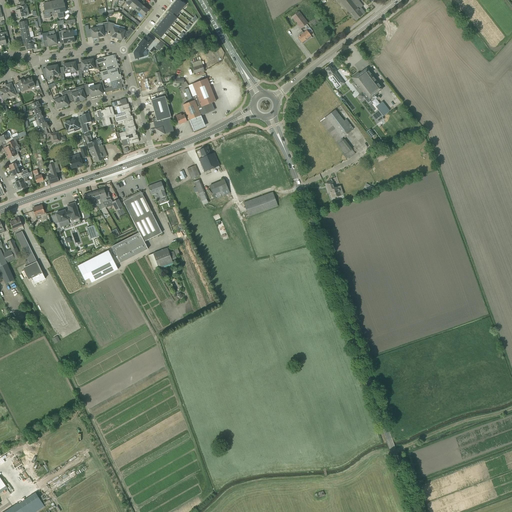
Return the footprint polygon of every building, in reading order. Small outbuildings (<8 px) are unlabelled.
[(43,12),(44,18),(50,17),(50,14),(65,11),(65,7),(63,7),(63,5),(65,4),(65,3),(64,3),(62,0),(61,0),(43,3),(45,12),(43,12)] [(134,0),(130,6),(134,10),(139,3),(135,0),(134,0)] [(178,0),(177,0),(174,3),(181,9),(185,5),(178,0)] [(357,0),(339,0),(352,16),(355,20),(362,15),(359,10),(363,6),(360,2),(357,0)] [(134,10),(139,13),(144,7),(139,3),(134,10)] [(174,3),(171,7),(178,13),(181,9),(174,3)] [(15,15),(16,18),(17,18),(26,16),(25,9),(27,8),(26,4),(19,6),(20,10),(15,11),(16,15),(15,15)] [(144,7),(139,13),(143,17),(148,11),(144,7)] [(171,7),(168,11),(169,12),(170,12),(175,17),(178,13),(171,7)] [(169,12),(166,16),(173,22),(177,18),(175,17),(170,12),(169,12)] [(291,17),(300,30),(308,24),(299,12),(291,17)] [(166,16),(163,20),(170,26),(173,22),(166,16)] [(163,20),(160,24),(167,30),(170,26),(163,20)] [(103,30),(108,29),(108,22),(101,23),(102,27),(96,27),(98,37),(99,37),(99,38),(103,37),(103,36),(104,36),(103,30)] [(115,38),(116,38),(119,29),(113,27),(114,24),(108,22),(108,29),(112,30),(111,37),(111,38),(115,39),(115,38)] [(160,24),(157,28),(164,34),(167,30),(160,24)] [(97,37),(98,37),(96,27),(90,29),(89,30),(88,26),(84,26),(86,33),(91,32),(92,38),(93,38),(93,39),(97,38),(97,37)] [(119,29),(116,38),(117,38),(117,39),(121,41),(121,40),(122,40),(124,34),(127,35),(129,37),(134,31),(133,31),(130,28),(127,32),(125,31),(125,30),(119,29)] [(157,28),(153,32),(160,38),(164,34),(157,28)] [(69,43),(67,30),(66,31),(66,30),(61,31),(59,32),(60,38),(63,38),(64,44),(69,43)] [(43,41),(47,41),(48,46),(49,46),(49,47),(56,45),(56,44),(57,44),(55,35),(54,31),(48,32),(42,34),(43,38),(43,41)] [(300,35),(298,37),(302,43),(310,36),(306,31),(303,33),(302,32),(299,34),(300,35)] [(7,32),(0,33),(0,41),(1,46),(6,44),(6,40),(9,40),(7,32)] [(134,52),(134,53),(133,53),(135,59),(142,58),(141,53),(143,50),(145,51),(153,41),(147,35),(141,42),(138,45),(138,46),(138,45),(139,46),(134,52)] [(155,48),(159,51),(164,45),(160,41),(155,48)] [(105,62),(106,66),(117,63),(117,62),(118,62),(118,61),(118,60),(117,59),(116,59),(115,60),(113,55),(103,58),(102,58),(96,60),(97,64),(105,62)] [(88,60),(87,60),(88,70),(94,69),(95,69),(99,69),(98,66),(94,67),(93,59),(92,59),(92,58),(88,59),(88,60)] [(191,64),(194,74),(204,71),(200,61),(191,64)] [(100,72),(101,76),(118,71),(117,67),(118,67),(119,66),(119,65),(119,64),(118,64),(117,64),(117,63),(106,66),(107,70),(100,72)] [(329,77),(328,78),(333,85),(336,82),(340,87),(344,84),(336,73),(336,72),(333,68),(333,69),(330,65),(325,69),(327,73),(326,73),(329,77)] [(53,76),(51,66),(50,67),(50,66),(46,66),(46,67),(45,67),(47,74),(43,74),(46,81),(51,80),(50,77),(53,76)] [(357,88),(359,87),(369,100),(382,90),(366,69),(359,74),(358,73),(352,78),(354,82),(353,83),(357,88)] [(122,79),(122,78),(123,77),(122,76),(121,76),(120,76),(118,71),(101,76),(102,80),(109,78),(111,83),(122,79)] [(18,81),(20,86),(22,92),(35,87),(39,86),(37,81),(33,82),(31,77),(23,80),(23,79),(18,81)] [(183,105),(182,105),(186,113),(189,120),(201,116),(200,116),(214,110),(211,103),(216,101),(210,87),(206,78),(202,80),(192,84),(196,95),(192,97),(194,100),(183,105)] [(123,88),(122,83),(123,83),(124,83),(124,82),(124,81),(123,80),(122,80),(122,79),(111,83),(112,86),(104,89),(106,93),(111,91),(112,92),(112,91),(119,89),(119,90),(120,89),(123,88)] [(7,88),(0,91),(2,96),(3,95),(5,99),(10,97),(10,98),(12,97),(12,96),(16,95),(14,89),(13,89),(11,84),(6,86),(7,88)] [(100,84),(94,86),(97,95),(98,95),(98,96),(102,95),(102,94),(103,94),(100,84)] [(97,95),(94,86),(88,87),(91,97),(92,97),(92,98),(96,97),(96,96),(97,95)] [(70,90),(67,91),(68,96),(71,95),(74,103),(75,103),(75,104),(79,102),(79,101),(80,101),(77,92),(76,89),(71,91),(70,90)] [(82,90),(77,92),(80,101),(81,101),(81,102),(85,100),(85,99),(82,90)] [(63,97),(60,98),(63,107),(64,107),(64,108),(68,106),(68,105),(69,105),(66,97),(68,96),(67,91),(61,93),(63,97)] [(156,118),(152,119),(156,133),(160,135),(161,135),(174,132),(170,117),(171,117),(165,96),(151,100),(156,118)] [(63,107),(60,98),(54,100),(57,109),(58,109),(58,110),(62,108),(62,107),(63,107)] [(33,103),(30,104),(32,110),(39,107),(40,107),(41,107),(40,104),(39,104),(38,101),(33,103)] [(114,116),(115,119),(130,114),(129,114),(129,113),(131,112),(130,108),(129,108),(128,104),(119,107),(121,113),(114,115),(114,116)] [(32,110),(31,110),(33,116),(41,113),(41,112),(40,110),(39,107),(32,110)] [(109,117),(114,116),(114,115),(112,107),(109,108),(109,107),(104,109),(105,111),(103,111),(103,110),(107,126),(111,124),(109,117)] [(104,127),(107,126),(103,110),(103,111),(101,112),(101,110),(96,111),(93,112),(96,121),(102,120),(104,127)] [(320,121),(336,143),(351,131),(335,110),(320,121)] [(376,114),(373,116),(377,121),(380,118),(379,118),(382,116),(378,110),(375,112),(376,114)] [(41,113),(33,116),(35,121),(43,118),(42,115),(41,113)] [(83,120),(79,121),(83,134),(89,132),(88,129),(86,124),(91,122),(88,114),(89,114),(88,113),(81,115),(81,116),(82,116),(83,120)] [(186,113),(183,114),(184,115),(182,116),(181,113),(175,116),(179,124),(189,120),(186,113)] [(123,120),(125,126),(134,123),(133,120),(132,116),(130,116),(129,115),(130,114),(115,119),(116,122),(123,120)] [(201,116),(189,120),(193,131),(205,127),(201,116)] [(43,118),(35,121),(37,126),(45,123),(45,120),(44,121),(43,118)] [(64,122),(68,133),(74,131),(80,129),(77,119),(73,121),(73,119),(64,122)] [(37,126),(36,127),(38,132),(44,130),(49,128),(48,125),(48,126),(46,122),(45,123),(37,126)] [(119,134),(120,137),(135,133),(134,131),(136,130),(135,126),(134,123),(125,126),(126,131),(119,133),(119,134)] [(6,144),(7,143),(14,140),(19,138),(18,135),(12,138),(9,131),(8,131),(7,132),(7,134),(0,136),(0,137),(1,139),(0,140),(1,143),(6,141),(7,143),(6,144)] [(107,156),(103,145),(101,146),(100,143),(101,143),(100,141),(99,139),(96,140),(91,142),(90,138),(91,137),(89,133),(84,135),(92,155),(93,155),(96,163),(103,160),(103,158),(107,156)] [(135,133),(120,137),(121,141),(128,139),(130,144),(139,142),(138,139),(137,134),(135,135),(135,133)] [(6,151),(7,153),(14,150),(14,151),(15,150),(13,147),(17,146),(14,140),(7,143),(9,146),(4,148),(5,151),(6,151)] [(338,145),(348,159),(355,154),(344,140),(338,145)] [(79,145),(80,147),(83,158),(88,157),(85,146),(87,146),(85,142),(83,142),(84,144),(79,145)] [(202,158),(199,159),(204,172),(220,165),(214,153),(211,154),(207,147),(199,150),(202,158)] [(12,157),(13,160),(20,158),(17,152),(15,153),(14,151),(14,150),(7,153),(5,154),(7,159),(12,157)] [(68,157),(71,169),(79,166),(79,168),(83,166),(79,154),(68,157)] [(10,171),(11,171),(18,168),(18,167),(17,165),(20,163),(19,161),(21,160),(20,158),(13,160),(10,162),(11,161),(12,164),(8,166),(10,171)] [(50,175),(47,176),(50,184),(59,181),(57,177),(53,163),(48,165),(50,175)] [(186,169),(191,180),(200,176),(195,165),(186,169)] [(18,178),(19,177),(25,174),(28,173),(27,170),(24,171),(23,169),(21,170),(19,167),(18,167),(18,168),(11,171),(12,173),(13,176),(18,174),(19,177),(18,177),(18,178)] [(39,175),(37,170),(32,171),(36,183),(44,181),(41,174),(39,175)] [(19,177),(20,180),(15,182),(16,185),(15,185),(16,188),(17,188),(18,190),(26,187),(24,183),(28,181),(25,174),(19,177)] [(209,186),(214,200),(230,193),(224,179),(209,186)] [(207,199),(200,180),(193,182),(203,205),(208,203),(207,199)] [(326,183),(329,192),(330,192),(332,199),(342,195),(338,187),(335,188),(332,181),(326,183)] [(148,187),(150,191),(152,195),(158,193),(160,198),(166,196),(161,182),(148,187)] [(104,189),(83,196),(86,204),(92,202),(94,208),(97,207),(99,211),(105,208),(103,203),(111,201),(108,193),(106,194),(104,189)] [(132,197),(123,202),(139,233),(112,246),(120,263),(148,249),(144,242),(162,233),(141,192),(137,195),(136,194),(132,196),(132,197)] [(243,203),(248,217),(278,206),(273,192),(243,203)] [(112,202),(116,211),(123,208),(118,199),(112,202)] [(56,215),(51,216),(54,224),(59,223),(68,220),(68,219),(71,218),(72,221),(80,218),(76,208),(76,206),(75,203),(67,205),(69,210),(65,211),(65,210),(56,213),(56,215)] [(40,215),(42,222),(48,220),(46,213),(44,213),(42,205),(33,208),(35,217),(40,215)] [(16,220),(10,222),(13,230),(23,226),(19,217),(15,219),(16,220)] [(94,225),(86,228),(90,239),(100,236),(98,232),(96,233),(94,225)] [(22,231),(16,234),(31,265),(27,267),(32,278),(42,273),(37,262),(22,231)] [(0,248),(7,263),(20,257),(16,248),(12,240),(7,242),(11,250),(10,250),(5,253),(1,243),(0,243),(0,248)] [(148,256),(153,270),(158,268),(158,269),(173,263),(172,260),(175,259),(172,252),(169,253),(167,248),(153,254),(148,256)] [(0,272),(5,284),(14,280),(7,264),(6,264),(0,250),(0,249),(0,272)] [(108,251),(77,266),(85,281),(89,278),(91,283),(118,270),(115,265),(108,251)] [(42,273),(32,278),(34,284),(45,279),(42,273)] [(40,443),(54,435),(51,431),(37,439),(40,443)] [(18,485),(8,471),(4,474),(15,489),(21,485),(20,483),(18,485)] [(36,491),(14,505),(18,511),(37,511),(45,507),(36,491)] [(314,493),(316,499),(325,497),(324,491),(314,493)]
